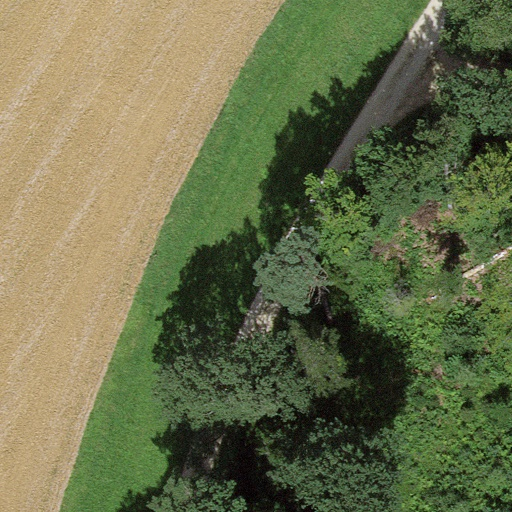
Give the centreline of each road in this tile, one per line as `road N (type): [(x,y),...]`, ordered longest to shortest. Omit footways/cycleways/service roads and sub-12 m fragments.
road 1 (track): [(437,0),(388,96),(224,307),(147,511)]
road 2 (track): [(388,96),(479,59),(511,66)]
